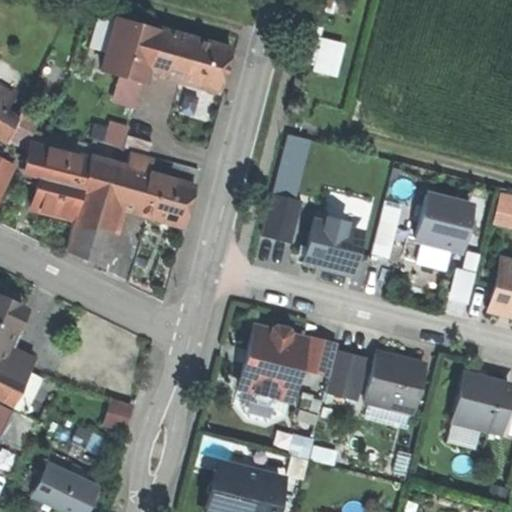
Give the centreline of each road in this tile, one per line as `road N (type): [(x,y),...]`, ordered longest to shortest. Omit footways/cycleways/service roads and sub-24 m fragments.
road 1 (residential): [(212,254),(511,337)]
road 2 (tertiary): [(277,0),(212,254)]
road 3 (track): [(277,114),(511,175)]
road 4 (residential): [(0,240),(192,334)]
road 5 (tertiary): [(192,334),(142,511)]
road 6 (track): [(267,38),(146,0)]
